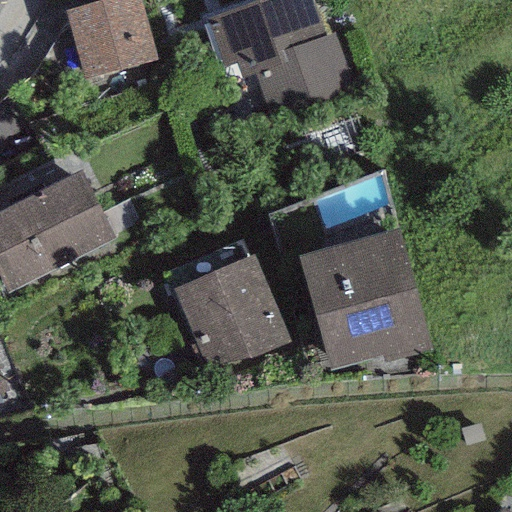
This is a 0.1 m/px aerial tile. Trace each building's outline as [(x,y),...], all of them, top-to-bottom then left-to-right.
[(157,61),(138,0),(104,0),(66,12),(88,83),(157,61)] [(312,0),(260,0),(207,19),(225,68),(237,64),(242,78),(254,74),(268,113),(352,83),(335,36),(327,39),(312,0)] [(81,172),(0,213),(0,280),(7,294),(115,239),(81,172)] [(398,229),(298,257),(330,371),(381,357),(384,366),(433,352),(398,229)] [(290,342),(253,257),(172,292),(208,377),(290,342)]
